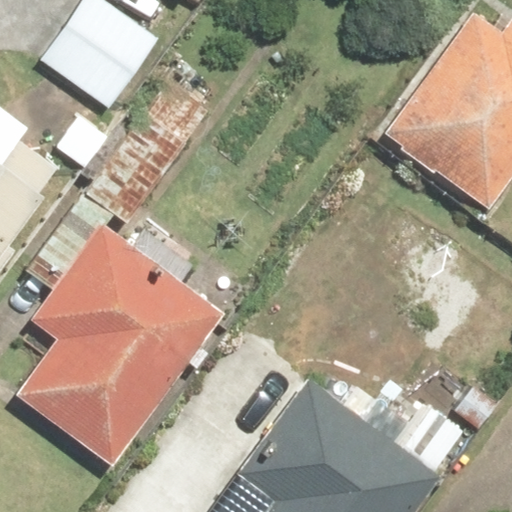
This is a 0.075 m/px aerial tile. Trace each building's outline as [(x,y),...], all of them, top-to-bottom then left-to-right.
[(96,0),(80,0),(35,62),(102,112),(153,42),(96,0)] [(498,37),(463,13),(377,137),(487,213),(511,177),(511,22),(509,20),(498,37)] [(122,227),(197,118),(157,90),(82,199),(122,227)] [(5,252),(62,172),(18,140),(24,132),(0,115),(0,269),(10,256),(5,252)] [(214,318),(85,231),(22,324),(46,340),(3,403),(109,474),(214,318)] [(412,511),(435,482),(302,384),(234,475),(268,500),(259,511),(412,511)] [(511,411),(496,433),(511,444),(511,411)]
